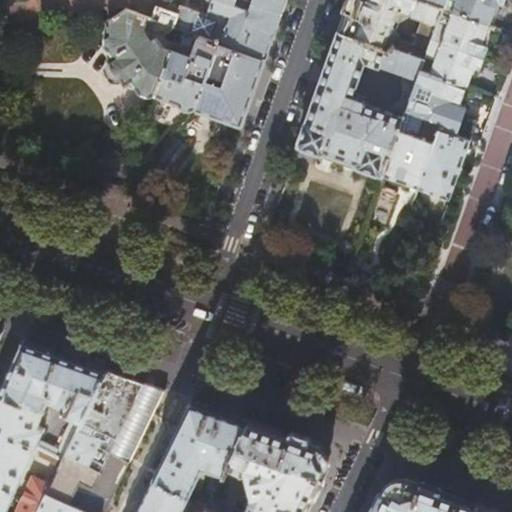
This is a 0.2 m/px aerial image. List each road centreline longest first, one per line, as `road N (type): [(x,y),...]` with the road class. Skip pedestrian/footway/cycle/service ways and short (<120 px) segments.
road 1 (residential): [(212,309),(318,0)]
road 2 (residential): [(511,108),(415,380)]
road 3 (residential): [(212,309),(122,511)]
road 4 (residential): [(212,309),(415,380)]
road 5 (residential): [(51,252),(212,309)]
road 6 (residential): [(338,511),(387,411),(415,380)]
road 7 (residential): [(51,252),(0,366)]
